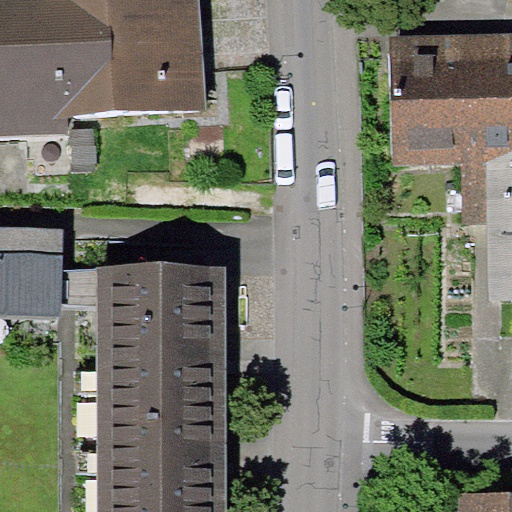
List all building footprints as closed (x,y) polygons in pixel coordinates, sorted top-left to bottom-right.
[(0,0),(0,128),(209,119),(204,0),(0,0)] [(511,41),(388,40),(387,177),(449,177),(449,198),(469,199),(469,297),(511,297),(511,41)] [(50,232),(0,231),(0,321),(48,323),(50,232)] [(98,264),(96,511),(223,511),(228,261),(98,264)] [(443,511),(511,511),(511,506),(444,503),(443,511)]
